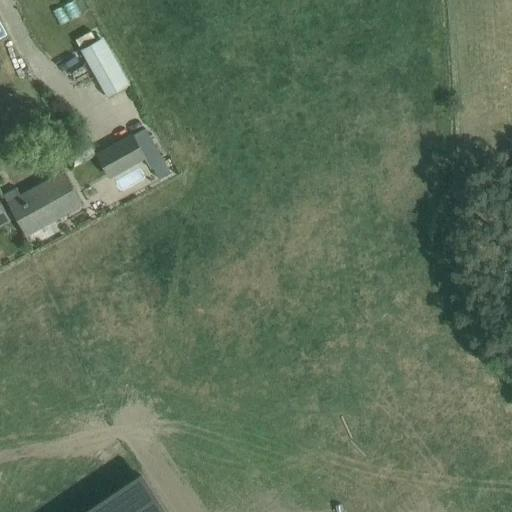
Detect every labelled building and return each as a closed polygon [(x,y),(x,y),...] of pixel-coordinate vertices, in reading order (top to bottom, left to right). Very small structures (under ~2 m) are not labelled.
[(62,23),(83,16),(77,0),(69,0),(56,5),(62,23)] [(1,7),(0,7),(0,39),(13,33),(1,7)] [(0,41),(0,53),(11,84),(31,77),(17,36),(0,41)] [(83,51),(109,98),(132,86),(106,38),(83,51)] [(109,177),(144,157),(157,181),(172,173),(147,128),(97,155),(109,177)] [(8,204),(26,235),(81,205),(63,173),(8,204)] [(0,224),(9,219),(0,202),(0,224)] [(168,511),(142,473),(83,511),(168,511)]
